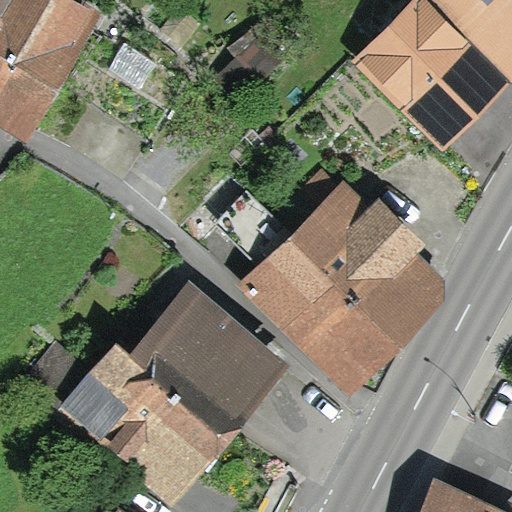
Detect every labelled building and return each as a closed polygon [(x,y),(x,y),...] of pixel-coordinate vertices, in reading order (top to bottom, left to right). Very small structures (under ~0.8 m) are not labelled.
[(0,0),(0,50),(49,81),(87,16),(60,0),(0,0)] [(511,0),(435,0),(506,69),(511,62),(511,0)] [(440,120),(486,73),(415,1),(368,47),(440,120)] [(261,37),(220,77),(238,96),(279,55),(261,37)] [(0,50),(0,116),(20,128),(49,81),(0,50)] [(297,238),(391,330),(434,286),(328,181),(309,199),(322,213),(297,238)] [(300,333),(345,378),(391,330),(297,238),(248,192),(220,222),(265,265),(243,285),(300,333)] [(196,295),(143,359),(142,360),(218,423),(272,359),(196,295)] [(103,429),(168,483),(218,423),(142,360),(121,341),(92,376),(55,344),(23,383),(95,439),(103,429)] [(494,511),(439,486),(427,511),(494,511)] [(138,511),(108,492),(94,511),(138,511)]
